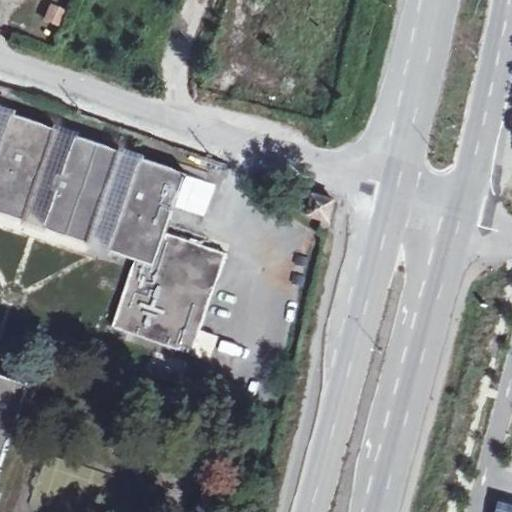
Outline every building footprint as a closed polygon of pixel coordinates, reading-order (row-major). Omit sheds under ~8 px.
[(42,19),(57,25),(64,8),(48,2),(42,19)] [(188,176),(0,109),(0,214),(67,238),(134,262),(155,269),(167,235),(177,207),(187,177),(188,176)] [(213,186),(187,177),(177,207),(203,217),(213,186)] [(305,212),(318,216),(326,218),(331,202),(310,196),(305,212)] [(326,218),(318,216),(313,232),(323,237),(326,218)] [(227,256),(167,235),(155,269),(134,262),(109,333),(191,362),(227,256)] [(226,342),(224,354),(246,358),(248,346),(226,342)] [(0,449),(21,388),(0,380),(0,449)] [(511,511),(511,504),(501,502),(497,511),(511,511)]
